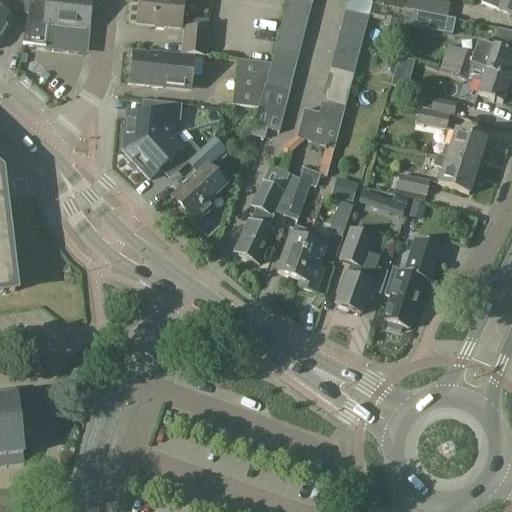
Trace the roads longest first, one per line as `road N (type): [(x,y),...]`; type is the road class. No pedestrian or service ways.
road 1 (residential): [(78,511),(125,378),(169,311),(194,293)]
road 2 (tertiary): [(397,421),(194,293)]
road 3 (tertiary): [(37,148),(91,240),(130,270),(194,293)]
road 4 (tertiary): [(194,293),(37,148)]
road 5 (residential): [(108,0),(101,61),(84,110),(37,148)]
road 6 (residential): [(511,200),(475,273),(486,312)]
